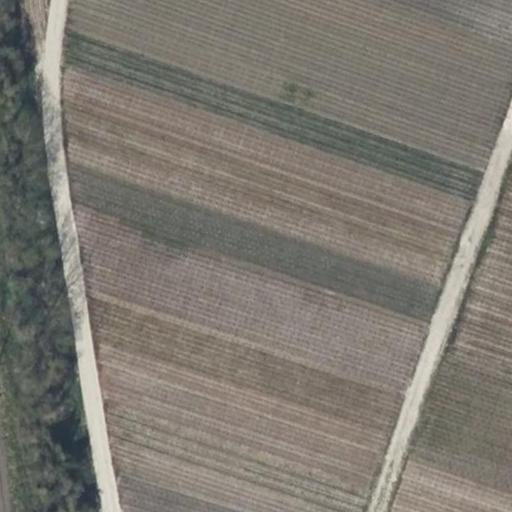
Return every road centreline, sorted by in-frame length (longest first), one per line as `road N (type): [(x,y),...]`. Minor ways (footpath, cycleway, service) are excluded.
road 1 (track): [(59,0),(51,46),(54,145),(109,511)]
road 2 (track): [(374,511),(511,122)]
